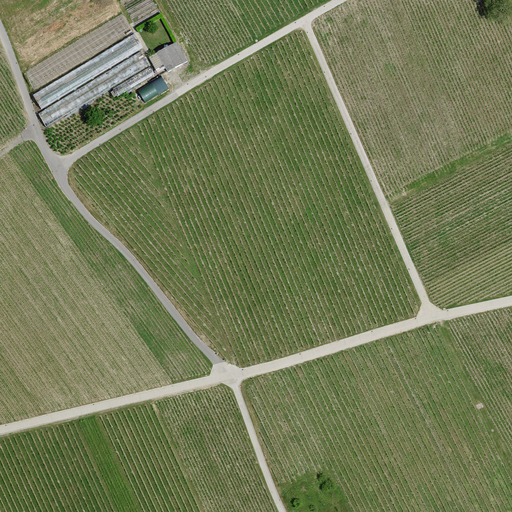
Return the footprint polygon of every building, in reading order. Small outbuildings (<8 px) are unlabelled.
[(113,0),(99,0),(18,49),(26,67),(120,11),(113,0)] [(133,32),(122,14),(24,72),(34,90),(133,32)] [(142,48),(134,34),(32,96),(36,103),(41,110),(142,48)] [(185,61),(176,44),(158,54),(167,71),(185,61)] [(149,66),(141,52),(38,114),(46,128),(149,66)] [(150,68),(112,90),(117,97),(154,75),(150,68)] [(161,76),(137,91),(145,103),(168,88),(161,76)]
